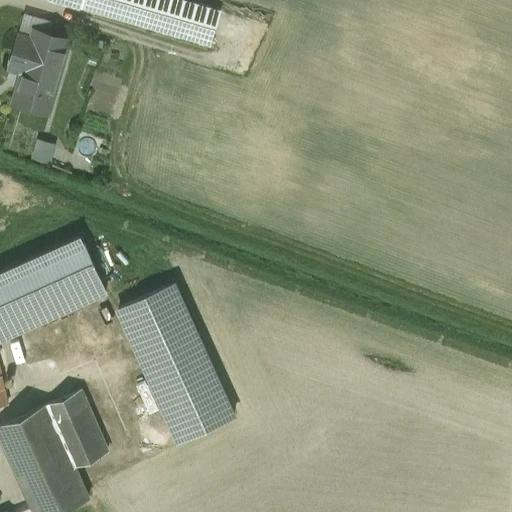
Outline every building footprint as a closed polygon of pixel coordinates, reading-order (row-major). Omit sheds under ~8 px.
[(185,0),(62,0),(210,43),(219,10),(185,0)] [(67,45),(32,35),(32,37),(17,33),(8,65),(22,70),(13,102),(48,112),(67,45)] [(55,161),(59,140),(39,136),(35,157),(55,161)] [(81,234),(0,270),(0,337),(106,289),(81,234)] [(174,281),(118,306),(178,439),(234,414),(174,281)] [(80,324),(0,342),(0,404),(7,403),(0,373),(0,372),(87,351),(80,324)] [(80,388),(0,423),(0,436),(12,463),(63,440),(74,464),(107,450),(100,434),(80,388)] [(122,425),(100,434),(107,450),(129,441),(122,425)] [(63,440),(12,463),(33,511),(53,511),(88,496),(82,484),(74,464),(63,440)]
